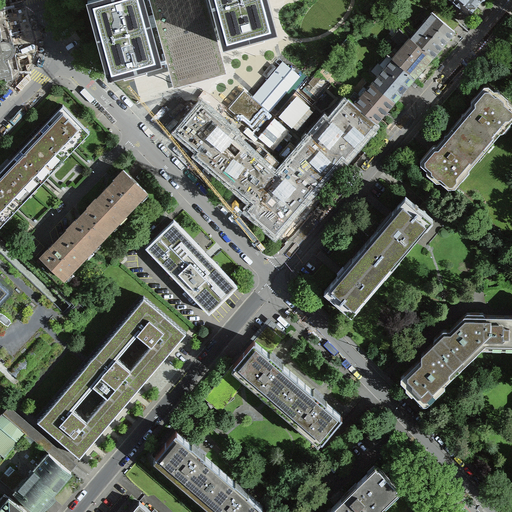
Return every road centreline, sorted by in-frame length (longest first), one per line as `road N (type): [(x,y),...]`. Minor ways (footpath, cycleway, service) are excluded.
road 1 (residential): [(511,5),(276,277)]
road 2 (residential): [(276,277),(501,511)]
road 3 (residential): [(73,511),(276,277)]
road 4 (residential): [(137,135),(276,277)]
road 5 (residential): [(32,243),(137,135)]
